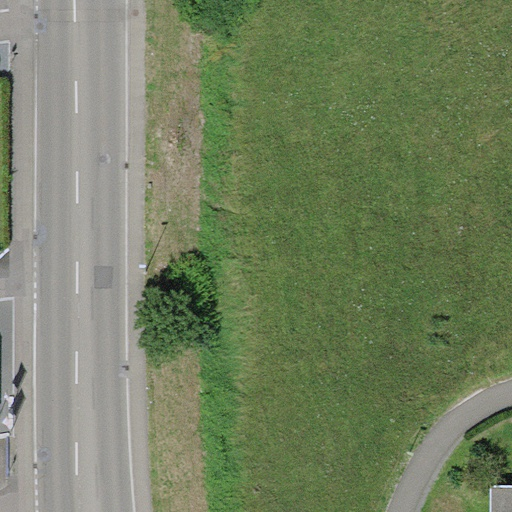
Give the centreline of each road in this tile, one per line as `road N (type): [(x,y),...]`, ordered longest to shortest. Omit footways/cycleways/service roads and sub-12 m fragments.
road 1 (primary): [(78,267),(77,3)]
road 2 (primary): [(87,511),(78,267)]
